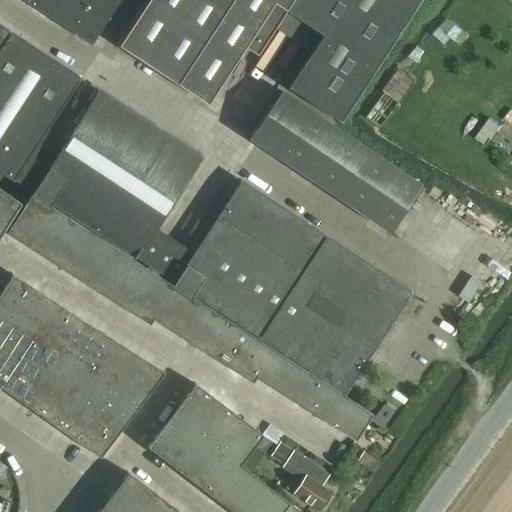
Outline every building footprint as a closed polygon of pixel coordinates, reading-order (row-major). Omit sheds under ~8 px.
[(20,0),(91,46),(121,0),(20,0)] [(148,0),(119,46),(207,102),(243,45),(257,54),(274,27),(311,50),(288,87),(341,121),(370,75),(417,0),(148,0)] [(447,17),(438,28),(458,45),(467,34),(447,17)] [(0,171),(14,180),(14,181),(33,193),(31,196),(225,321),(249,335),(272,351),(301,369),(324,384),(343,397),(365,365),(409,299),(239,184),(192,254),(155,230),(202,157),(100,92),(67,143),(47,130),(80,78),(0,25),(0,171)] [(378,99),(366,115),(378,125),(413,80),(398,68),(397,67),(380,89),(374,96),(378,99)] [(282,91),(250,138),(282,160),(283,159),(390,233),(421,186),(339,130),(282,91)] [(490,118),(473,138),(485,147),(501,127),(490,118)] [(0,192),(0,219),(8,225),(20,206),(0,192)] [(29,198),(6,234),(19,242),(32,251),(44,258),(57,267),(74,277),(87,286),(99,294),(112,302),(129,313),(142,322),(149,326),(153,320),(166,328),(179,337),(183,339),(196,348),(204,353),(223,324),(225,321),(31,196),(31,195),(29,198)] [(0,237),(8,225),(0,219),(0,237)] [(12,276),(0,294),(0,315),(18,327),(40,294),(37,292),(24,283),(12,276)] [(40,294),(18,327),(33,336),(42,343),(64,309),(54,302),(40,294)] [(64,309),(42,343),(58,353),(66,358),(88,324),(85,323),(72,314),(64,309)] [(0,315),(0,387),(33,336),(18,327),(0,315)] [(223,324),(204,353),(212,358),(226,367),(227,368),(246,339),(249,335),(225,321),(223,324)] [(88,324),(66,358),(83,369),(90,373),(111,340),(102,333),(88,325),(88,324)] [(246,339),(227,368),(229,369),(242,378),(252,384),(256,378),(255,378),(270,355),(272,351),(249,335),(246,339)] [(33,336),(0,387),(0,388),(10,395),(23,404),(24,405),(58,353),(42,343),(33,336)] [(111,340),(90,373),(108,385),(114,389),(135,355),(133,354),(120,345),(111,340)] [(270,355),(255,378),(256,378),(269,386),(282,395),(284,396),(298,373),(301,369),(272,351),(270,355)] [(58,353),(24,405),(26,406),(39,416),(49,423),(83,369),(66,358),(58,353)] [(135,355),(114,389),(139,405),(163,373),(150,364),(136,356),(135,355)] [(83,369),(49,423),(59,430),(72,439),(73,440),(92,410),(108,385),(90,373),(83,369)] [(298,373),(284,396),(285,397),(299,406),(307,411),(322,388),(324,384),(301,369),(298,373)] [(322,388),(307,411),(315,417),(329,425),(330,426),(345,403),(348,399),(343,397),(324,384),(322,388)] [(108,385),(92,410),(121,429),(123,427),(133,414),(139,405),(114,389),(108,385)] [(195,385),(172,415),(197,434),(220,404),(219,403),(207,394),(195,385)] [(345,403),(330,426),(332,428),(346,436),(355,442),(370,419),(372,415),(348,399),(345,403)] [(371,420),(370,420),(380,427),(393,411),(383,403),(371,420)] [(220,404),(197,434),(199,435),(217,449),(240,419),(233,414),(221,404),(220,404)] [(92,410),(73,440),(83,447),(96,456),(100,459),(121,429),(92,410)] [(172,415),(147,446),(160,456),(173,466),(174,467),(199,435),(197,434),(172,415)] [(240,419),(217,449),(221,452),(239,466),(247,456),(262,436),(260,434),(247,425),(240,419)] [(270,426),(262,436),(277,446),(279,443),(284,435),(270,426)] [(199,435),(174,467),(177,469),(189,479),(196,484),(221,452),(217,449),(199,435)] [(277,446),(271,454),(285,463),(292,452),(279,443),(277,446)] [(221,452),(196,484),(205,491),(217,501),(219,502),(244,469),(239,466),(221,452)] [(284,464),(282,467),(295,475),(287,488),(294,493),(320,511),(331,495),(320,487),(328,476),(292,452),(285,463),(284,464)] [(247,456),(239,466),(244,469),(250,474),(258,464),(247,456)] [(244,469),(219,502),(221,503),(231,511),(246,511),(266,486),(250,474),(244,469)] [(129,473),(106,503),(117,511),(163,511),(170,504),(129,473)] [(266,486),(246,511),(282,511),(289,504),(266,486)] [(117,511),(106,503),(99,511),(117,511)]
